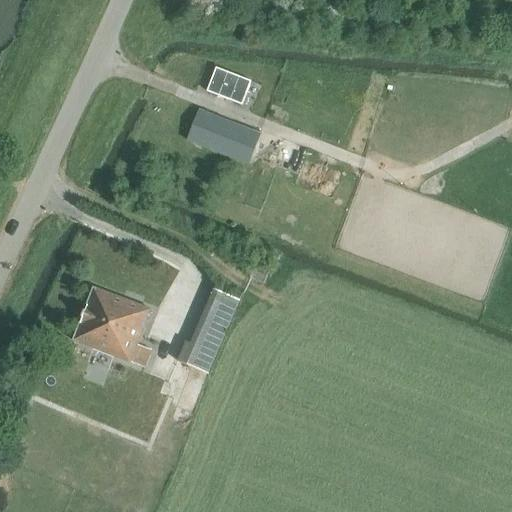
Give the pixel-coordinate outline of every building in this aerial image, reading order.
[(216,69),(207,92),(242,106),(252,82),(216,69)] [(201,110),(187,142),(247,167),(260,135),(201,110)] [(264,284),(270,270),(256,264),(250,279),(264,284)] [(138,346),(151,311),(93,289),(73,342),(145,370),(152,351),(138,346)] [(186,342),(178,362),(209,374),(217,355),(186,342)] [(208,376),(191,370),(177,409),(194,415),(208,376)]
